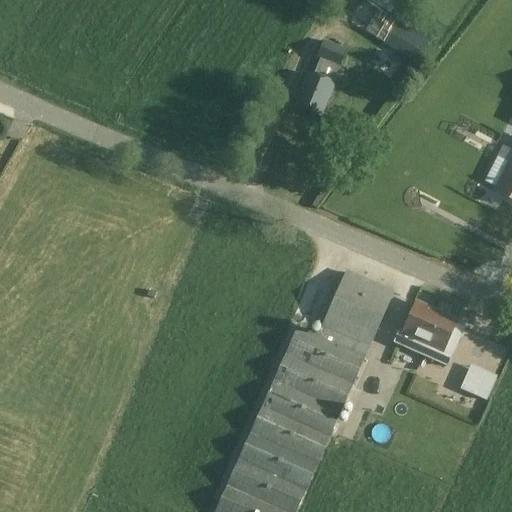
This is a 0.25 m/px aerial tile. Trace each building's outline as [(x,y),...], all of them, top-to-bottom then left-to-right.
[(416,62),(431,40),(401,21),(410,8),(397,0),(361,0),(349,19),(416,62)] [(338,70),(345,52),(323,42),(315,61),(338,70)] [(334,86),(307,75),(293,108),(320,119),(334,86)] [(511,159),(495,193),(511,201),(511,159)] [(317,341),(297,332),(217,511),(296,511),(393,295),(346,274),(317,341)] [(463,330),(455,326),(456,323),(416,305),(403,336),(396,333),(391,344),(447,368),(463,330)] [(472,397),(484,403),(495,379),(483,373),(472,397)]
